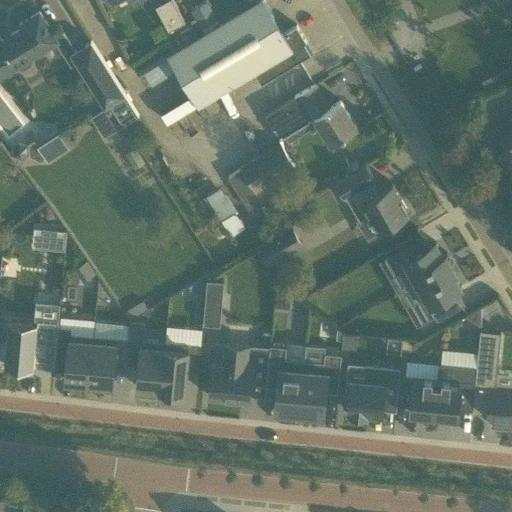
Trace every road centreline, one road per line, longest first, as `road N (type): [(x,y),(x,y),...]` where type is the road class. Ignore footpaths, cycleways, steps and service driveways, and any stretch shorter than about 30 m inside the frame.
road 1 (residential): [(0,404),(511,464)]
road 2 (residential): [(511,273),(339,0)]
road 3 (residential): [(464,511),(153,477)]
road 4 (unknown): [(361,35),(184,147),(138,96)]
road 5 (residential): [(153,477),(0,459)]
